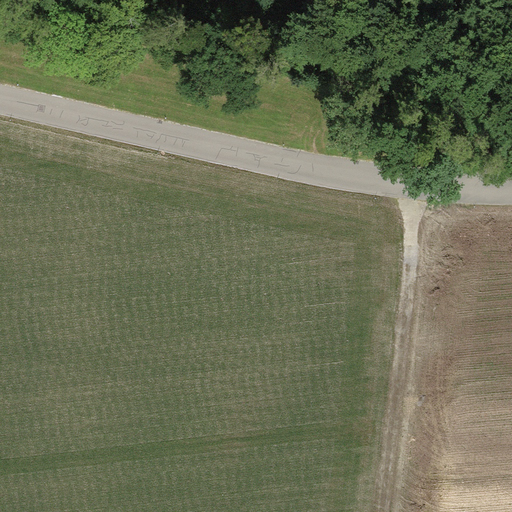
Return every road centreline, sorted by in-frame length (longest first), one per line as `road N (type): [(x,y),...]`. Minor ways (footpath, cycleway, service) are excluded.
road 1 (tertiary): [(511,194),(416,193),(0,102)]
road 2 (track): [(416,193),(382,511)]
